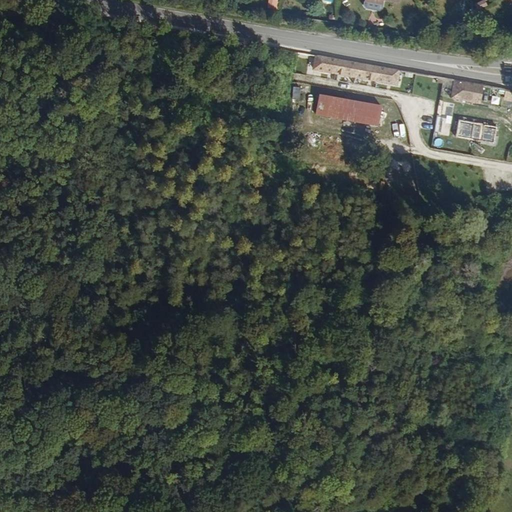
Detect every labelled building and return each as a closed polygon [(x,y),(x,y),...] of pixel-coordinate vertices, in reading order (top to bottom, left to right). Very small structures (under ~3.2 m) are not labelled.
[(276,0),(269,0),(268,8),(278,10),(279,0),(276,0)] [(396,87),(399,69),(316,55),(313,74),(396,87)] [(481,104),(484,85),(456,80),(453,100),(481,104)] [(300,102),(301,88),(293,87),(292,102),(300,102)] [(317,115),(365,123),(377,125),(380,106),(320,96),(317,115)] [(423,104),(422,128),(433,128),(434,105),(423,104)] [(456,137),(492,143),(496,126),(459,119),(456,137)]
